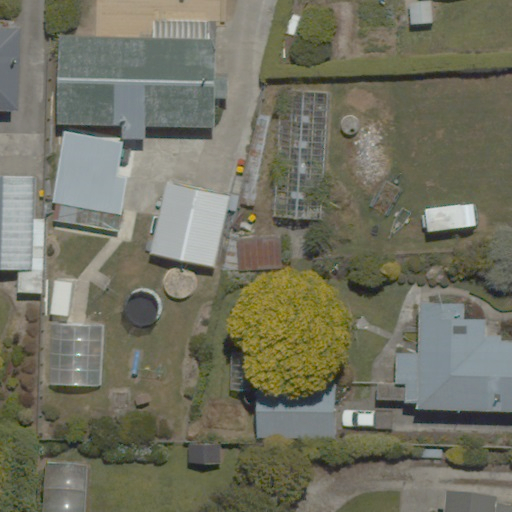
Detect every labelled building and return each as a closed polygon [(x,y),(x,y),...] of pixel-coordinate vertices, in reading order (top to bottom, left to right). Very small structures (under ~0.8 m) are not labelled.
[(0,119),(12,120),(14,34),(0,33),(0,119)] [(211,136),(214,51),(63,47),(60,132),(211,136)] [(436,146),(437,174),(482,173),(481,145),(436,146)] [(0,277),(37,276),(34,182),(0,183),(0,277)] [(63,190),(64,232),(119,230),(118,189),(63,190)] [(216,278),(230,206),(164,192),(149,265),(216,278)] [(511,415),(511,342),(478,342),(479,308),(416,306),(413,413),(511,415)] [(341,440),(337,385),(258,391),(262,446),(341,440)]
